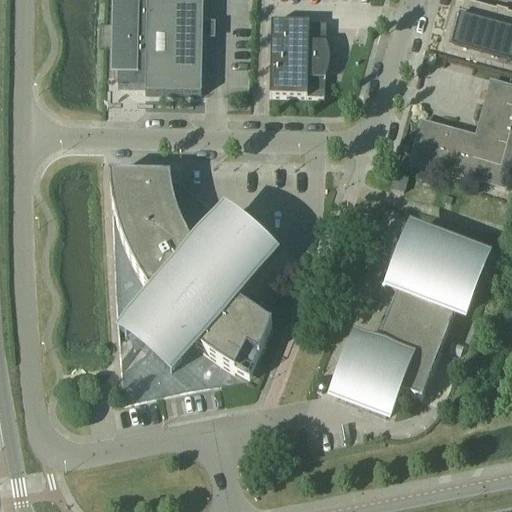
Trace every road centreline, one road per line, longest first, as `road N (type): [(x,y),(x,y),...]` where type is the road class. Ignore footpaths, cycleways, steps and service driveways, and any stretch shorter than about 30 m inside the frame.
road 1 (residential): [(21,138),(366,147),(409,0)]
road 2 (residential): [(218,437),(84,460),(43,452),(30,379),(21,138)]
road 3 (tertiary): [(511,484),(374,511)]
road 4 (residential): [(21,138),(23,0)]
